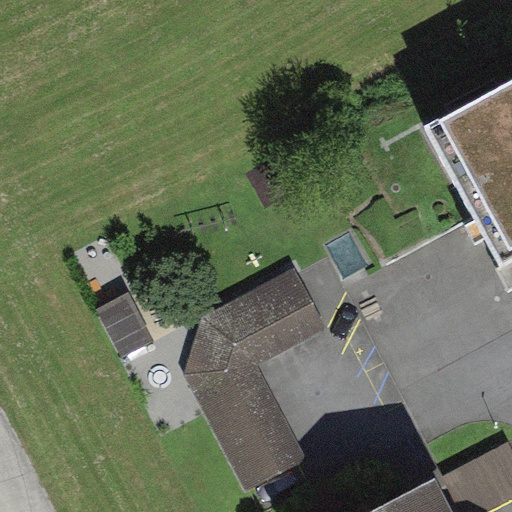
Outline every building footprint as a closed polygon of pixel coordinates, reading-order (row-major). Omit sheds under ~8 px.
[(511,72),(438,112),(511,249),(511,72)] [(305,270),(226,309),(250,358),(329,318),(305,270)] [(119,371),(145,361),(125,316),(100,326),(119,371)] [(250,358),(199,385),(249,481),(300,454),(250,358)] [(454,511),(511,511),(511,461),(511,460),(444,490),(454,511)]
